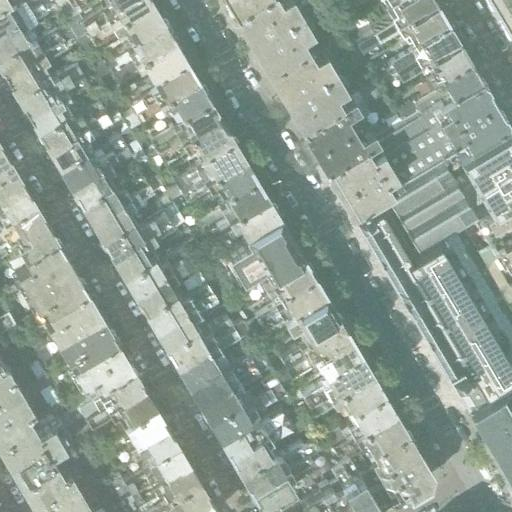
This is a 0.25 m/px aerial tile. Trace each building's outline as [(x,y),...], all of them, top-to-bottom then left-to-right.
[(36,0),(0,21),(0,45),(32,27),(44,20),(40,12),(45,9),(42,4),(48,0),(36,0)] [(0,0),(0,21),(36,0),(0,0)] [(53,0),(59,10),(76,0),(53,0)] [(125,34),(159,14),(150,0),(137,0),(85,31),(85,32),(76,38),(84,51),(95,45),(93,42),(121,25),(125,34)] [(85,31),(137,0),(104,0),(107,3),(78,20),(85,31)] [(224,0),(231,11),(248,0),(224,0)] [(308,27),(297,9),(292,0),(248,0),(231,11),(264,67),(304,44),(298,33),(308,27)] [(353,43),(426,0),(387,0),(392,7),(357,27),(351,17),(341,23),(353,43)] [(409,35),(443,15),(433,0),(426,0),(353,43),(342,49),(347,57),(359,49),(360,51),(377,41),(396,30),(401,40),(409,35)] [(511,0),(489,0),(511,38),(511,0)] [(98,75),(170,33),(159,14),(125,34),(131,42),(103,59),(102,56),(91,63),(98,75)] [(377,81),(454,35),(443,15),(409,35),(415,45),(388,61),(389,62),(371,72),(374,78),(377,81)] [(32,27),(0,45),(0,68),(1,69),(59,35),(70,28),(64,18),(54,24),(36,35),(32,27)] [(70,28),(59,35),(63,41),(73,34),(71,31),(70,28)] [(147,72),(181,52),(170,33),(98,75),(100,80),(111,74),(115,80),(142,64),(147,72)] [(59,35),(1,69),(12,88),(44,68),(40,60),(66,45),(63,41),(59,35)] [(432,74),(465,54),(454,35),(377,81),(379,85),(380,87),(398,76),(400,79),(426,64),(432,74)] [(337,100),(332,90),(342,84),(321,48),(310,54),(304,44),(264,67),(298,124),(337,100)] [(131,109),(193,72),(181,52),(147,72),(153,82),(125,99),(131,109)] [(401,118),(477,73),(465,54),(432,74),(437,84),(395,109),(401,118)] [(22,106),(81,71),(75,61),(49,76),(44,68),(12,88),(22,106)] [(67,105),(62,96),(87,81),(81,71),(22,106),(33,124),(67,105)] [(171,111),(204,92),(193,72),(131,109),(120,115),(127,127),(138,120),(166,103),(171,111)] [(463,143),(504,119),(477,73),(401,118),(403,122),(401,124),(426,165),(463,143)] [(361,130),(347,106),(362,98),(361,96),(379,85),(377,81),(374,78),(337,100),(298,124),(322,165),(373,134),(368,126),(361,130)] [(154,148),(214,113),(209,106),(210,102),(204,92),(171,111),(176,120),(148,137),(154,148)] [(45,144),(104,109),(97,97),(80,107),(76,99),(67,105),(33,124),(45,144)] [(102,132),(97,124),(108,117),(104,109),(45,144),(55,160),(102,132)] [(195,151),(228,132),(223,122),(219,121),(214,113),(154,148),(161,160),(190,143),(195,151)] [(511,315),(464,234),(450,242),(444,233),(471,217),(498,202),(511,193),(511,132),(504,119),(463,143),(426,165),(349,210),(356,221),(372,249),(450,381),(456,390),(460,398),(466,408),(466,407),(467,409),(505,387),(511,382),(511,365),(478,308),(486,303),(469,275),(461,280),(456,271),(470,262),(511,332),(511,315)] [(349,210),(426,165),(401,124),(376,139),(373,134),(322,165),(349,210)] [(65,178),(124,143),(118,133),(106,140),(102,132),(55,160),(65,178)] [(168,194),(240,152),(228,132),(195,151),(200,160),(171,176),(176,184),(165,190),(168,194)] [(105,169),(110,166),(129,154),(134,163),(145,156),(134,137),(124,143),(65,178),(76,197),(109,177),(105,169)] [(0,167),(9,162),(0,146),(0,167)] [(218,191),(252,171),(240,152),(168,194),(170,198),(180,191),(185,199),(213,182),(218,191)] [(0,191),(20,180),(9,162),(0,167),(0,191)] [(87,215),(156,174),(153,169),(143,175),(140,170),(120,181),(114,185),(109,177),(76,197),(87,215)] [(191,234),(264,192),(252,171),(218,191),(222,199),(195,215),(199,223),(188,229),(191,234)] [(139,208),(134,199),(151,189),(152,190),(162,184),(156,174),(87,215),(98,233),(139,208)] [(0,215),(30,198),(20,180),(0,191),(0,215)] [(241,230),(275,210),(264,192),(191,234),(192,236),(193,237),(203,231),(208,238),(236,222),(241,230)] [(484,237),(511,219),(511,193),(498,202),(471,217),(477,227),(484,237)] [(0,239),(41,215),(30,198),(0,215),(0,218),(3,224),(0,226),(0,239)] [(108,251),(166,216),(160,206),(144,216),(139,208),(98,233),(108,251)] [(150,240),(183,220),(177,210),(166,216),(108,251),(119,269),(152,249),(151,248),(154,247),(150,240)] [(214,272),(284,231),(279,223),(280,219),(275,210),(241,230),(246,238),(217,255),(222,262),(212,268),(214,272)] [(20,253),(52,235),(41,215),(0,239),(0,253),(15,245),(20,253)] [(495,256),(511,245),(511,219),(484,237),(489,245),(495,256)] [(264,269),(298,249),(292,240),(288,239),(284,231),(214,272),(217,276),(227,270),(231,277),(259,261),(264,269)] [(82,285),(67,260),(52,235),(20,253),(25,261),(13,269),(32,302),(38,299),(43,308),(82,285)] [(130,287),(198,247),(193,237),(192,236),(157,257),(152,249),(119,269),(130,287)] [(498,269),(511,260),(511,245),(495,256),(492,258),(491,258),(492,259),(483,264),(494,284),(504,278),(498,269)] [(168,277),(175,273),(204,257),(198,247),(130,287),(140,305),(173,286),(168,277)] [(274,289),(309,268),(298,249),(264,269),(236,285),(242,296),(269,281),(274,289)] [(259,325),(321,289),(309,268),(274,289),(279,299),(253,314),(253,315),(243,321),(249,331),(259,325)] [(151,323),(209,287),(204,278),(184,290),(178,293),(173,286),(140,305),(151,323)] [(511,300),(511,284),(509,287),(504,278),(494,284),(506,304),(511,300)] [(16,290),(13,283),(4,288),(7,295),(16,290)] [(112,336),(97,310),(82,285),(43,308),(48,317),(43,320),(63,354),(68,351),(74,359),(112,336)] [(194,321),(190,314),(196,310),(216,298),(209,287),(151,323),(161,340),(194,321)] [(297,329),(333,308),(321,289),(259,325),(265,335),(291,320),(297,329)] [(282,364),(344,327),(333,308),(297,329),(302,338),(276,354),(282,364)] [(14,322),(9,313),(0,318),(0,326),(1,329),(14,322)] [(172,358),(230,323),(225,314),(200,330),(194,321),(161,340),(172,358)] [(212,350),(218,346),(236,335),(237,337),(247,331),(241,320),(232,325),(230,323),(172,358),(183,376),(216,357),(212,350)] [(320,368),(356,347),(344,327),(282,364),(288,375),(315,359),(320,368)] [(41,344),(36,335),(26,341),(31,349),(41,344)] [(127,362),(112,336),(74,359),(68,362),(79,380),(92,373),(96,380),(127,362)] [(259,349),(251,337),(243,342),(251,354),(259,349)] [(43,343),(31,350),(38,362),(50,355),(43,343)] [(306,404),(368,367),(356,347),(320,368),(325,377),(299,393),(306,404)] [(193,394),(252,359),(247,350),(227,362),(221,365),(216,357),(183,376),(193,394)] [(233,386),(239,382),(259,370),(252,359),(193,394),(205,414),(237,394),(233,386)] [(43,372),(35,360),(27,365),(35,378),(43,372)] [(35,416),(3,361),(0,362),(0,436),(28,420),(35,416)] [(83,414),(139,381),(127,362),(96,380),(102,390),(77,404),(83,414)] [(343,407),(379,386),(368,367),(306,404),(312,414),(338,398),(343,407)] [(248,412),(284,390),(273,372),(262,379),(267,387),(249,398),(242,402),(237,394),(205,414),(215,431),(248,412)] [(50,383),(46,376),(44,373),(35,379),(42,388),(50,383)] [(89,424),(114,410),(119,419),(150,400),(139,381),(83,414),(83,415),(80,417),(79,416),(72,420),(75,425),(75,424),(84,439),(95,433),(89,424)] [(318,449),(329,442),(391,406),(379,386),(343,407),(349,416),(322,432),(326,438),(316,444),(315,444),(316,446),(318,449)] [(478,429),(511,408),(511,393),(510,395),(505,387),(467,409),(478,429)] [(105,452),(161,419),(150,400),(119,419),(124,427),(99,441),(105,452)] [(226,449),(285,416),(279,405),(258,417),(252,419),(248,412),(215,431),(226,449)] [(366,445),(401,424),(391,406),(329,442),(335,453),(362,437),(366,445)] [(511,436),(511,408),(478,429),(491,449),(511,436)] [(305,426),(295,410),(295,409),(287,414),(297,430),(305,426)] [(79,416),(75,410),(68,414),(72,420),(79,416)] [(46,449),(67,437),(64,431),(75,425),(72,420),(61,426),(55,416),(34,429),(28,420),(0,436),(0,450),(17,479),(52,459),(46,449)] [(269,448),(265,441),(269,437),(291,425),(285,416),(226,449),(236,467),(269,448)] [(141,456),(172,438),(161,419),(105,452),(111,461),(135,447),(141,456)] [(391,459),(414,445),(401,424),(366,445),(373,457),(368,460),(372,466),(361,473),(351,455),(347,458),(365,487),(397,469),(391,459)] [(502,469),(511,462),(511,436),(491,449),(502,469)] [(116,495),(183,456),(172,438),(141,456),(145,464),(121,478),(116,470),(105,477),(116,495)] [(247,486),(306,452),(316,446),(315,444),(316,444),(314,440),(300,441),(279,454),(273,456),(269,448),(236,467),(247,486)] [(426,479),(428,469),(414,445),(391,459),(397,469),(365,487),(378,508),(426,479)] [(294,511),(288,501),(281,490),(291,485),(287,478),(291,473),(312,461),(306,452),(247,486),(262,511),(294,511)] [(86,511),(91,509),(59,455),(52,459),(17,479),(36,511),(86,511)] [(162,492),(194,474),(183,456),(116,495),(125,511),(129,511),(135,509),(130,501),(133,499),(157,484),(162,492)] [(370,511),(378,508),(365,487),(347,458),(330,468),(335,478),(354,511),(370,511)] [(511,462),(502,469),(511,485),(511,462)] [(170,511),(205,492),(194,474),(162,492),(167,501),(147,511),(170,511)] [(354,511),(335,478),(313,492),(324,511),(354,511)] [(213,511),(216,511),(205,492),(170,511),(213,511)] [(324,511),(313,492),(298,500),(296,496),(288,501),(294,511),(324,511)]
